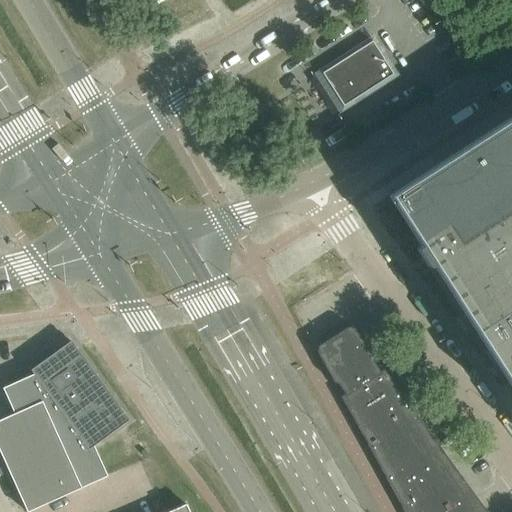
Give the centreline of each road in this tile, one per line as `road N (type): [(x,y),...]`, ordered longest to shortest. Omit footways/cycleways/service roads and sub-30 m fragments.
road 1 (unclassified): [(511,463),(310,184)]
road 2 (secondary): [(335,511),(172,237)]
road 3 (secondary): [(103,257),(261,511)]
road 4 (tertiary): [(338,0),(178,102),(113,133)]
road 5 (tertiary): [(310,184),(511,62)]
road 6 (secondary): [(113,133),(33,0)]
road 7 (tertiary): [(172,237),(310,184)]
